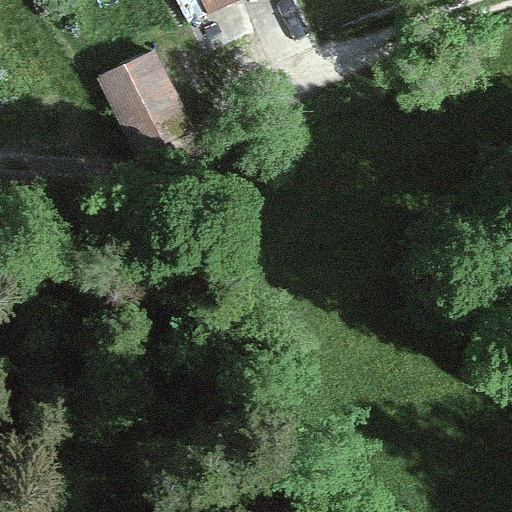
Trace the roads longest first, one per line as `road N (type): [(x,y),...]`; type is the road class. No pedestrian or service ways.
road 1 (track): [(0,162),(66,154),(122,170),(221,118),(293,41)]
road 2 (track): [(487,0),(293,41)]
